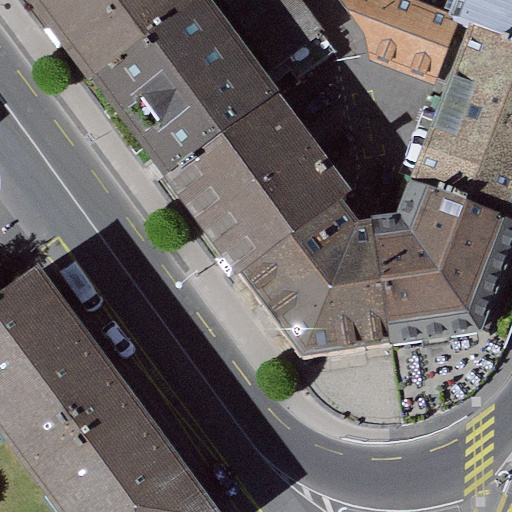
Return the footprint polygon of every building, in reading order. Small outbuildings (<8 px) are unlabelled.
[(31,0),(39,9),(51,0),(31,0)] [(107,102),(227,20),(210,0),(51,0),(39,9),(107,102)] [(286,80),(330,50),(293,0),(235,0),(234,2),(229,5),(286,80)] [(441,94),(454,50),(462,23),(398,0),(332,0),(362,35),(365,65),(441,94)] [(511,0),(471,0),(462,23),(454,50),(470,55),(511,68),(511,0)] [(189,205),(302,119),(227,20),(107,102),(189,205)] [(511,68),(470,55),(416,207),(511,240),(511,68)] [(189,205),(260,296),(367,218),(376,211),(302,119),(189,205)] [(511,332),(511,240),(416,207),(409,229),(384,234),(412,372),(414,379),(498,364),(511,332)] [(330,383),(412,372),(384,234),(375,233),(367,218),(260,296),(330,383)] [(41,288),(0,316),(0,439),(57,511),(222,511),(199,487),(41,288)]
